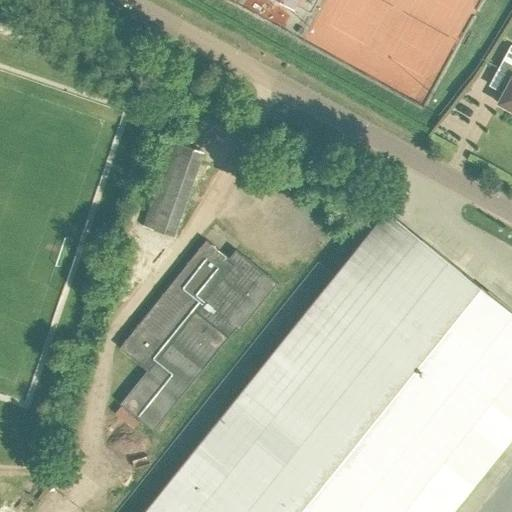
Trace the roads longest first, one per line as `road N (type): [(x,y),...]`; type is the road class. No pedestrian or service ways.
road 1 (unknown): [(302,95),(103,338),(81,412),(64,438),(47,454),(0,463)]
road 2 (unclassified): [(511,213),(134,0)]
